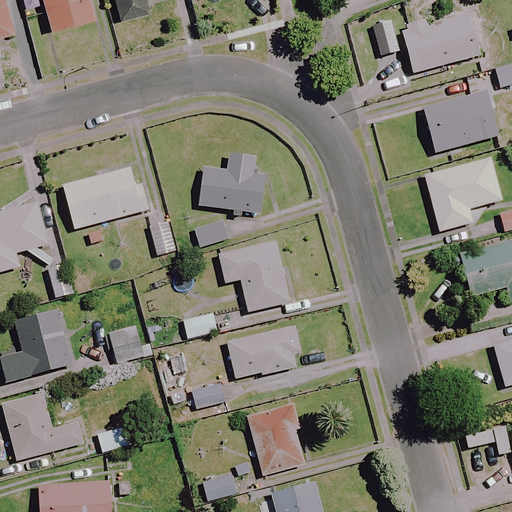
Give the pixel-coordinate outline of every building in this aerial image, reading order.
[(0,0),(0,37),(11,35),(0,0)] [(90,21),(84,0),(37,0),(46,33),(90,21)] [(145,29),(141,16),(147,15),(143,0),(106,0),(115,36),(145,29)] [(475,60),(464,17),(399,34),(410,77),(475,60)] [(397,53),(389,25),(370,30),(377,58),(397,53)] [(511,86),(511,67),(492,73),(498,91),(511,86)] [(493,141),(481,96),(419,112),(431,157),(493,141)] [(251,178),(252,161),(228,158),(227,173),(200,170),(196,210),(258,216),(261,179),(251,178)] [(436,234),(447,231),(453,254),(502,240),(500,236),(511,232),(511,212),(495,217),(497,222),(472,229),(470,225),(467,212),(498,203),(487,161),(421,179),(436,234)] [(71,233),(82,230),(86,246),(103,242),(99,226),(146,213),(139,185),(132,187),(128,171),(60,189),(71,233)] [(0,260),(46,247),(33,205),(0,215),(0,260)] [(228,241),(221,222),(192,232),(198,250),(228,241)] [(173,253),(165,226),(147,231),(155,259),(173,253)] [(482,306),(498,302),(500,308),(511,304),(511,241),(457,257),(469,302),(480,299),(482,306)] [(287,306),(273,245),(216,257),(223,286),(238,283),(245,315),(287,306)] [(73,367),(58,312),(12,325),(20,355),(0,360),(0,377),(2,386),(73,367)] [(215,335),(211,314),(180,321),(184,341),(215,335)] [(143,325),(104,334),(112,367),(151,358),(143,325)] [(296,354),(291,329),(223,344),(231,383),(293,370),(290,355),(296,354)] [(511,387),(511,342),(489,349),(501,391),(511,387)] [(223,405),(218,386),(187,394),(192,412),(223,405)] [(50,432),(41,396),(0,406),(14,464),(79,447),(74,426),(50,432)] [(303,467),(288,408),(244,419),(259,478),(303,467)] [(125,450),(120,430),(94,435),(98,455),(125,450)] [(234,496),(229,476),(199,483),(204,504),(234,496)] [(320,511),(312,483),(268,496),(272,511),(320,511)] [(108,511),(107,484),(35,488),(36,511),(108,511)]
